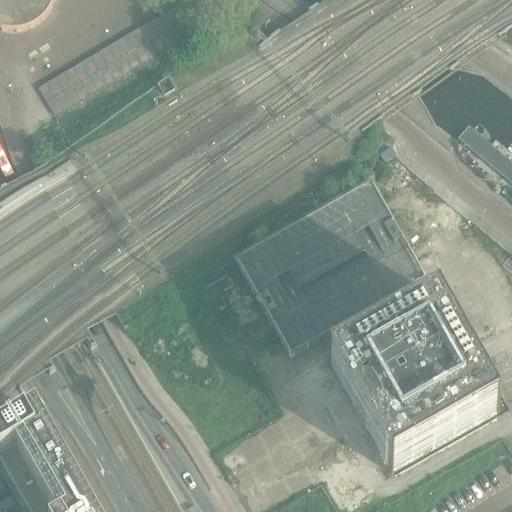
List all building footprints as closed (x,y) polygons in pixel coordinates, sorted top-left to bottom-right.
[(0,0),(0,29),(1,29),(0,30),(0,31),(2,32),(3,31),(3,30),(15,31),(15,32),(16,33),(17,32),(17,31),(28,28),(29,29),(30,29),(31,28),(31,27),(40,20),(41,21),(42,21),(43,20),(43,19),(42,19),(49,9),(50,9),(51,9),(51,8),(50,7),(51,0),(0,0)] [(54,117),(209,25),(193,0),(188,0),(173,9),(38,90),(54,117)] [(174,90),(168,81),(160,86),(166,96),(174,90)] [(511,160),(481,136),(468,151),(511,187),(511,160)] [(90,511),(80,494),(28,401),(5,414),(13,428),(0,435),(0,461),(28,511),(90,511)]
